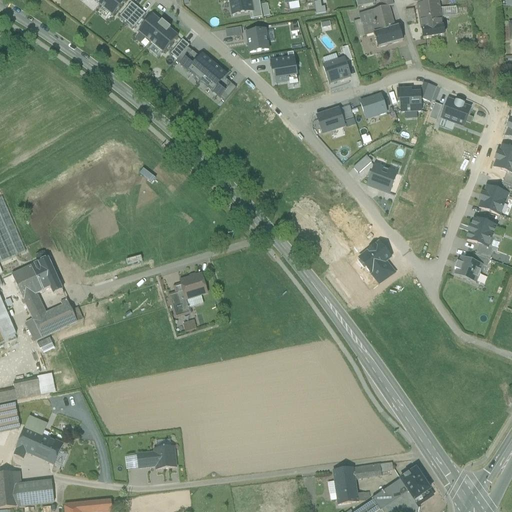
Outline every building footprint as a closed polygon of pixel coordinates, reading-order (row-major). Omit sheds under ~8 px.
[(105,0),(100,7),(113,17),(127,0),(125,0),(105,0)] [(228,0),(231,16),(253,13),(250,0),(228,0)] [(356,0),(357,8),(375,5),(373,0),(356,0)] [(390,0),(385,0),(380,2),(383,9),(388,7),(388,8),(393,6),(390,0)] [(418,5),(417,5),(422,31),(421,31),(423,40),(444,37),(442,28),(440,19),(439,10),(437,2),(418,5)] [(120,18),(127,23),(138,9),(131,4),(120,18)] [(383,9),(359,15),(360,21),(365,37),(374,35),(374,34),(394,29),(388,8),(388,7),(383,9)] [(145,15),(138,9),(127,23),(134,29),(145,15)] [(413,10),(405,12),(407,23),(415,22),(413,10)] [(439,10),(440,19),(457,19),(458,10),(439,10)] [(165,27),(152,16),(137,34),(150,44),(165,27)] [(360,21),(353,23),(359,39),(365,37),(360,21)] [(177,37),(165,27),(150,44),(162,54),(177,37)] [(226,31),(227,39),(242,36),(241,28),(226,31)] [(394,29),(374,34),(374,35),(378,49),(402,43),(398,28),(394,29)] [(247,34),(249,54),(268,51),(265,32),(247,34)] [(189,47),(182,41),(171,55),(178,61),(189,47)] [(213,67),(202,58),(190,73),(200,82),(213,67)] [(344,61),(323,68),(328,85),(350,78),(344,61)] [(224,75),(213,67),(200,82),(211,91),(224,75)] [(400,90),(401,113),(421,112),(420,90),(400,90)] [(443,107),(438,119),(464,130),(473,106),(447,96),(443,107)] [(381,97),(360,104),(365,120),(386,113),(381,97)] [(438,119),(443,107),(435,104),(430,116),(438,119)] [(343,122),(353,119),(349,108),(339,111),(343,122)] [(339,111),(317,119),(322,135),(344,128),(339,111)] [(366,158),(353,170),(358,175),(371,163),(366,158)] [(391,165),(388,172),(397,176),(400,168),(391,165)] [(375,167),(367,187),(389,195),(397,176),(388,172),(375,167)] [(486,189),(479,209),(499,217),(506,196),(486,189)] [(0,198),(0,237),(10,260),(25,253),(2,198),(0,198)] [(466,242),(488,250),(496,228),(474,220),(466,242)] [(0,264),(10,260),(0,237),(0,264)] [(35,259),(38,264),(46,260),(43,255),(35,259)] [(460,258),(454,276),(475,284),(482,267),(460,258)] [(46,260),(38,264),(43,276),(38,279),(44,292),(50,289),(54,295),(63,291),(47,259),(46,260)] [(38,264),(12,277),(24,302),(36,296),(44,292),(38,279),(43,276),(38,264)] [(201,276),(180,283),(181,286),(183,292),(186,301),(200,297),(207,294),(201,276)] [(181,286),(174,288),(176,294),(183,292),(181,286)] [(9,310),(18,307),(12,292),(3,295),(9,310)] [(183,292),(176,294),(183,317),(190,315),(189,309),(186,301),(183,292)] [(176,294),(168,297),(175,319),(183,317),(176,294)] [(36,296),(24,302),(31,315),(43,309),(36,296)] [(200,297),(186,301),(189,309),(202,305),(200,297)] [(0,298),(0,331),(4,340),(16,335),(0,298)] [(63,307),(46,315),(48,320),(36,326),(43,339),(78,322),(72,312),(69,304),(63,307)] [(43,309),(31,315),(34,322),(36,326),(48,320),(46,315),(43,309)] [(83,320),(78,309),(72,312),(78,322),(83,320)] [(34,322),(27,326),(36,343),(43,339),(36,326),(34,322)] [(191,332),(189,325),(180,328),(183,335),(191,332)] [(49,336),(37,342),(41,349),(53,343),(49,336)] [(48,377),(37,379),(41,396),(52,394),(48,377)] [(37,379),(13,384),(14,390),(17,401),(41,396),(37,379)] [(14,390),(0,393),(0,404),(17,401),(14,390)] [(15,405),(0,408),(0,433),(20,429),(15,405)] [(30,419),(17,450),(26,454),(41,460),(47,445),(39,442),(42,436),(43,437),(47,427),(30,419)] [(43,437),(42,436),(39,442),(47,445),(41,460),(54,466),(63,445),(43,437)] [(156,467),(157,471),(175,469),(173,449),(164,450),(164,449),(163,449),(163,450),(155,451),(155,455),(156,467)] [(26,454),(17,450),(14,457),(23,461),(26,454)] [(139,469),(156,467),(155,455),(137,457),(139,469)] [(391,464),(380,466),(381,474),(393,472),(391,464)] [(380,466),(353,470),(355,481),(381,477),(381,474),(380,466)] [(353,470),(332,473),(338,506),(358,503),(357,496),(355,481),(353,470)] [(416,470),(371,500),(372,501),(379,511),(381,511),(417,511),(418,510),(417,508),(433,497),(429,491),(430,491),(416,470)] [(20,473),(6,475),(8,487),(21,486),(21,485),(20,473)] [(8,487),(0,487),(0,510),(54,504),(51,482),(21,485),(21,486),(8,487)] [(369,494),(357,496),(358,503),(370,502),(369,494)] [(378,511),(379,511),(372,501),(356,511),(378,511)] [(111,511),(111,502),(96,503),(97,511),(111,511)] [(97,511),(96,503),(80,504),(81,511),(97,511)]
